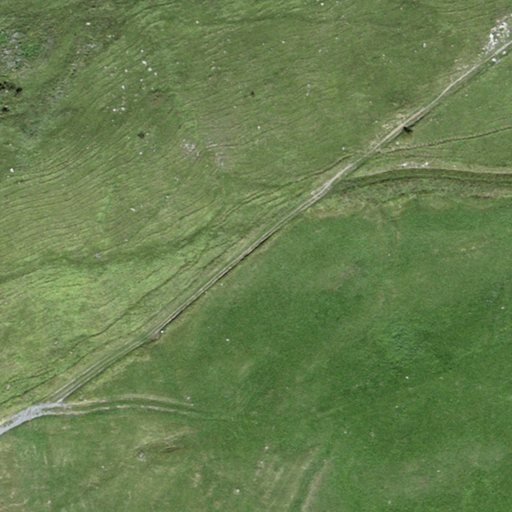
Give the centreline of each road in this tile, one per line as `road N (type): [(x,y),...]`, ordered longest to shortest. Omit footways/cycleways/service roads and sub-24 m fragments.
road 1 (track): [(0,437),(82,387),(330,197)]
road 2 (track): [(330,197),(439,187),(511,193)]
